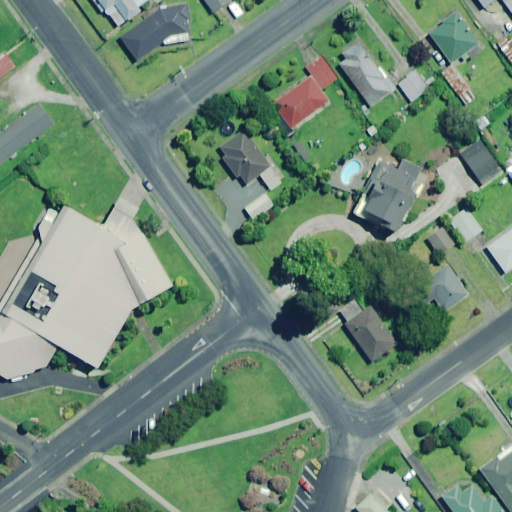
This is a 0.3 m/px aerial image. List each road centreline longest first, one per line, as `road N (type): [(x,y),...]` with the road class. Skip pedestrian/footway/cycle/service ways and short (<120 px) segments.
road 1 (unclassified): [(51,466),(256,310)]
road 2 (residential): [(315,0),(125,137)]
road 3 (residential): [(125,137),(256,310)]
road 4 (residential): [(347,428),(369,425),(511,322)]
road 5 (residential): [(27,0),(125,137)]
road 6 (residential): [(256,310),(347,428)]
